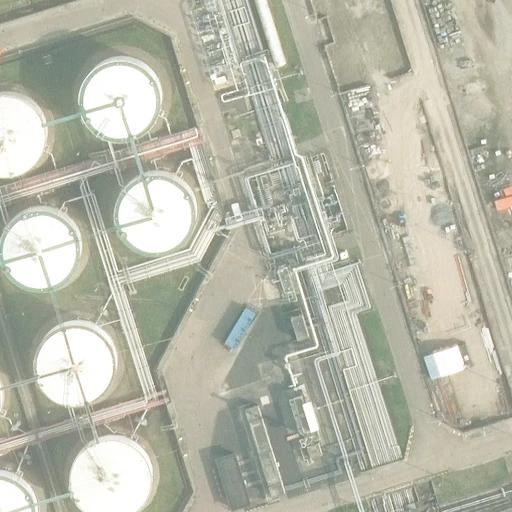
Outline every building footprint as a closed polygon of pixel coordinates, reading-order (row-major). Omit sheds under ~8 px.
[(164,98),(164,90),(164,82),(161,74),(158,67),(153,61),(147,56),(140,52),(132,49),(124,48),(116,48),(108,50),(101,54),(94,58),(89,64),(84,71),(81,78),(80,86),(80,94),(81,102),(84,110),(89,116),(94,122),(101,127),(108,130),(116,132),(124,132),(132,131),(140,129),(147,125),(153,119),(158,113),(161,106),(164,98)] [(49,134),(50,126),(49,118),(47,110),(43,103),(38,97),(32,92),(25,88),(17,85),(9,84),(1,84),(0,84),(0,167),(1,168),(9,168),(17,167),(25,165),(32,161),(38,155),(43,149),(47,142),(49,134)] [(244,101),(234,104),(237,113),(247,111),(244,101)] [(198,215),(199,207),(198,199),(196,192),(192,184),(187,178),(181,173),(174,169),(166,166),(158,165),(150,165),(143,167),(135,171),(129,175),(123,181),(119,188),(116,195),(114,203),(114,211),(116,219),(119,227),(123,233),(129,239),(135,244),(143,247),(150,249),(158,250),(166,248),(174,246),(181,242),(187,236),(192,230),(196,223),(198,215)] [(83,250),(84,242),(83,234),(81,227),(77,220),(72,213),(66,208),(59,204),(52,201),(44,200),(36,201),(28,203),(20,206),(14,211),(8,216),(4,223),(1,231),(0,235),(0,249),(1,254),(4,262),(8,269),(14,275),(20,279),(28,283),(36,284),(44,285),(52,284),(59,281),(66,277),(72,272),(77,265),(81,258),(83,250)] [(118,363),(118,355),(118,347),(115,339),(112,332),(107,326),(101,321),(94,317),(86,314),(78,313),(70,313),(62,315),(55,318),(48,323),(43,329),(38,336),(35,343),(34,351),(34,359),(35,367),(38,374),(43,381),(48,387),(55,392),(62,395),(70,397),(78,397),(86,396),(94,394),(101,390),(107,384),(112,378),(115,371),(118,363)] [(297,340),(309,336),(302,313),(290,317),(297,340)] [(153,482),(154,474),(153,466),(151,458),(147,451),(142,445),(136,439),(129,435),(121,433),(113,431),(105,432),(97,434),(90,437),(84,442),(78,447),(74,454),(71,462),(69,470),(69,478),(71,486),(74,493),(78,500),(83,506),(90,510),(93,511),(129,511),(136,508),(142,503),(147,497),(151,489),(153,482)] [(215,459),(231,511),(252,505),(236,452),(215,459)] [(39,511),(40,510),(39,502),(37,494),(33,487),(28,481),(22,475),(15,471),(7,469),(0,467),(0,511),(39,511)] [(260,501),(257,491),(250,493),(253,503),(260,501)]
